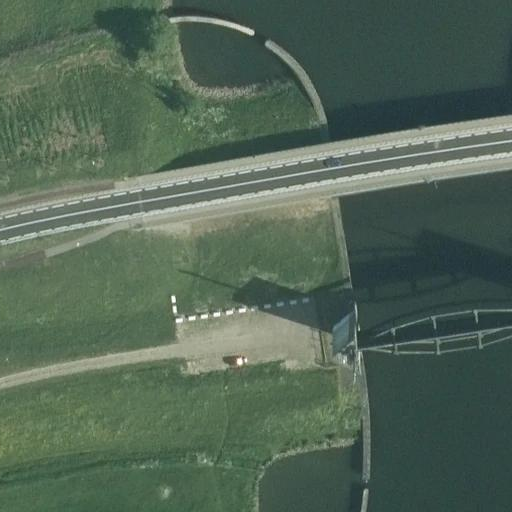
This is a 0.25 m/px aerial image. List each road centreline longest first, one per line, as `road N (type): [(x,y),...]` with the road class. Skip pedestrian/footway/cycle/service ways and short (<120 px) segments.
road 1 (secondary): [(0,230),(511,151)]
road 2 (track): [(0,392),(304,336)]
